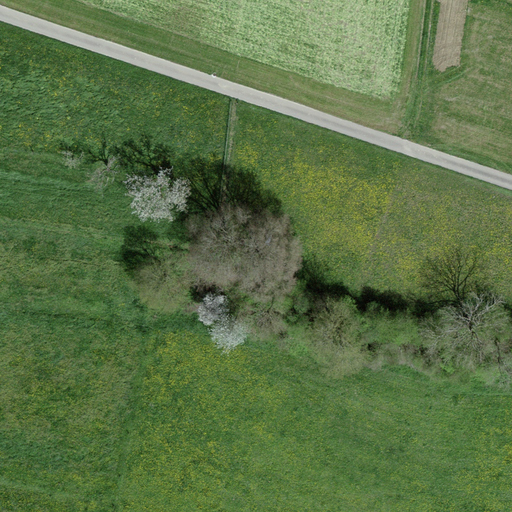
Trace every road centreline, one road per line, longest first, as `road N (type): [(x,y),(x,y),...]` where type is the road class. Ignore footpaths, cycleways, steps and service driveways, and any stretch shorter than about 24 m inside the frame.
road 1 (unclassified): [(0,4),(511,175)]
road 2 (track): [(408,138),(426,0)]
